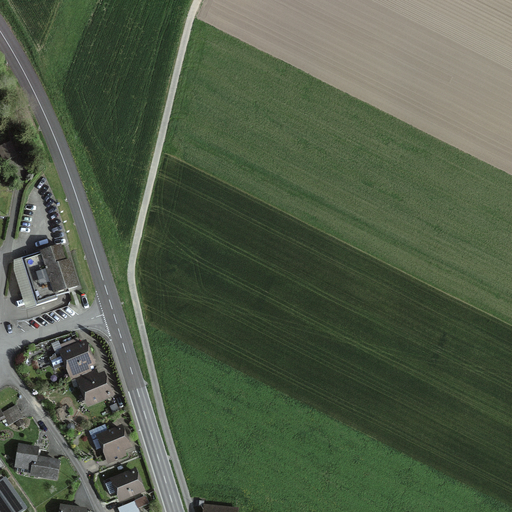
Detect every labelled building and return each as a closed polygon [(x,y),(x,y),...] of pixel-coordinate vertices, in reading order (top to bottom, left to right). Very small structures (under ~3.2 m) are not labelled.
[(9,147),(0,152),(0,155),(4,164),(15,159),(9,147)] [(63,246),(24,259),(39,303),(56,297),(55,293),(77,286),(63,246)] [(61,355),(70,375),(93,365),(85,345),(61,355)] [(102,376),(78,386),(86,405),(110,395),(102,376)] [(0,420),(3,419),(7,427),(23,419),(17,407),(2,415),(0,411),(0,420)] [(120,433),(99,440),(106,462),(122,456),(120,451),(126,449),(120,433)] [(36,452),(19,449),(16,466),(33,468),(31,476),(54,480),(56,465),(34,462),(36,452)] [(133,475),(111,484),(118,501),(140,492),(133,475)] [(2,480),(0,481),(0,511),(19,511),(23,510),(2,480)] [(119,511),(132,511),(138,510),(148,506),(145,500),(119,511)]
